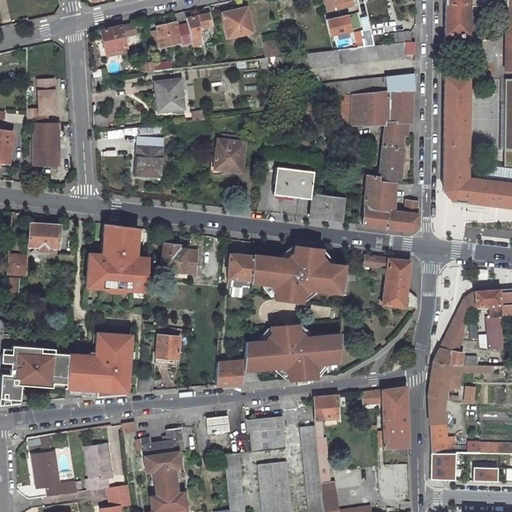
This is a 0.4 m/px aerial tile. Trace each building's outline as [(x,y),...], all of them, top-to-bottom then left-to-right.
[(333,0),(327,0),(329,9),(335,7),(334,2),(333,0)] [(351,0),(341,0),(334,2),(335,7),(336,9),(353,5),(351,0)] [(511,0),(443,0),(443,4),(445,4),(444,34),(475,34),(476,6),(505,6),(504,71),(511,70),(511,0)] [(222,14),(228,38),(252,32),(250,22),(246,23),(243,12),(243,9),(222,14)] [(326,19),(330,36),(357,29),(352,12),(326,19)] [(208,14),(186,19),(187,24),(192,44),(193,47),(203,45),(199,28),(211,26),(208,14)] [(192,44),(187,24),(176,27),(175,23),(156,27),(157,31),(152,32),(155,44),(160,43),(161,47),(180,43),(181,46),(192,44)] [(100,30),(105,51),(126,47),(121,26),(100,30)] [(409,33),(393,34),(394,44),(403,43),(411,43),(409,33)] [(263,44),(265,59),(274,58),(280,57),(278,42),(263,44)] [(394,44),(373,46),(333,51),(280,57),(274,58),(272,73),(337,66),(337,64),(405,56),(405,54),(410,54),(415,53),(415,43),(411,43),(403,43),(394,44)] [(235,59),(234,51),(224,52),(225,61),(235,59)] [(153,65),(152,61),(138,63),(139,72),(154,71),(153,65)] [(259,83),(259,73),(244,74),(245,84),(259,83)] [(388,91),(411,90),(411,92),(414,92),(414,74),(321,85),(323,98),(350,95),(388,91)] [(466,77),(443,76),(441,190),(450,200),(453,200),(453,203),(463,203),(463,202),(511,207),(511,182),(509,182),(466,177),(466,77)] [(503,166),(511,167),(511,78),(503,78),(503,104),(499,104),(499,149),(503,149),(503,150),(505,149),(503,166)] [(33,124),(47,124),(46,113),(55,113),(53,79),(37,80),(38,109),(27,109),(27,124),(33,124)] [(155,82),(155,93),(157,93),(158,112),(183,109),(180,79),(155,82)] [(410,123),(411,92),(411,90),(388,91),(387,123),(403,123),(410,123)] [(350,124),(383,123),(387,123),(388,91),(350,95),(350,111),(350,122),(350,124)] [(47,124),(33,124),(33,164),(57,164),(57,123),(47,124)] [(401,148),(403,123),(387,123),(383,123),(381,146),(401,148)] [(0,161),(9,162),(12,134),(0,132),(0,161)] [(161,140),(136,138),(135,176),(159,177),(161,140)] [(226,170),(240,172),(244,142),(216,140),(214,163),(227,164),(226,170)] [(395,163),(400,164),(401,148),(381,146),(379,177),(378,183),(393,184),(394,179),(395,163)] [(310,200),(313,173),(275,169),(272,196),(310,200)] [(416,224),(417,202),(404,202),(403,211),(393,211),(393,184),(378,183),(379,177),(366,176),(362,225),(409,231),(416,224)] [(314,196),(311,216),(339,219),(341,200),(314,196)] [(58,248),(59,225),(29,223),(28,246),(39,246),(39,251),(47,251),(46,250),(50,250),(50,247),(58,248)] [(136,243),(137,228),(104,224),(102,241),(102,249),(102,255),(87,254),(85,288),(92,288),(93,284),(100,285),(100,289),(107,289),(108,288),(115,288),(123,289),(123,290),(130,291),(130,287),(138,287),(138,291),(145,292),(147,257),(135,256),(135,251),(132,251),(133,243),(136,243)] [(163,261),(162,270),(195,274),(197,251),(178,249),(178,244),(162,242),(160,261),(163,261)] [(253,256),(250,256),(249,277),(254,278),(254,283),(262,284),(267,285),(273,292),(272,298),(300,301),(300,296),(308,290),(313,291),(328,292),(334,288),(343,289),(344,279),(344,272),(345,266),(329,264),(324,263),(319,255),(319,250),(292,247),(292,249),(287,248),(279,254),(278,257),(276,257),(253,254),(253,256)] [(322,250),(319,250),(319,255),(324,263),(329,264),(329,262),(322,250)] [(26,256),(8,254),(8,265),(26,266),(26,256)] [(241,295),(247,296),(248,282),(249,277),(250,256),(250,255),(227,254),(226,278),(227,278),(227,287),(241,288),(241,295)] [(409,261),(363,255),(362,266),(385,268),(384,277),(406,279),(409,261)] [(74,269),(75,261),(59,260),(59,268),(74,269)] [(344,272),(344,279),(353,280),(353,272),(344,272)] [(5,296),(20,296),(21,277),(6,276),(5,296)] [(384,277),(384,278),(382,301),(379,301),(378,304),(416,310),(416,298),(405,290),(406,279),(384,277)] [(262,286),(270,297),(272,298),(273,292),(267,285),(262,284),(262,286)] [(511,288),(497,289),(499,317),(511,315),(511,288)] [(451,343),(460,344),(463,321),(470,307),(487,305),(489,317),(499,315),(497,289),(489,290),(474,291),(462,299),(442,342),(451,343)] [(302,301),(312,293),(313,291),(308,290),(300,296),(300,301),(302,301)] [(338,363),(339,337),(336,337),(336,335),(310,337),(305,337),(298,331),(297,326),(270,328),(270,333),(264,341),(259,341),(244,342),(243,365),(261,364),(261,369),(277,368),(277,372),(285,380),(315,377),(315,372),(321,364),(325,364),(327,364),(327,358),(332,358),(332,363),(338,363)] [(310,337),(310,335),(299,326),(297,326),(298,331),(305,337),(310,337)] [(270,333),(270,328),(267,328),(259,339),(259,341),(264,341),(270,333)] [(94,357),(68,354),(66,383),(66,388),(95,390),(95,397),(125,394),(126,383),(127,366),(129,344),(129,336),(100,333),(99,345),(94,344),(94,357)] [(156,359),(176,360),(177,360),(178,337),(155,336),(154,359),(156,359)] [(449,351),(451,343),(442,342),(438,350),(449,351)] [(11,353),(2,353),(2,348),(1,348),(0,362),(13,363),(12,369),(0,367),(0,404),(19,403),(20,384),(51,387),(52,382),(66,383),(68,354),(54,353),(47,352),(47,348),(12,345),(11,348),(11,353)] [(490,348),(490,357),(504,357),(503,349),(490,348)] [(467,365),(485,365),(491,365),(505,365),(504,359),(487,359),(487,356),(462,356),(462,353),(449,351),(438,350),(432,364),(467,365)] [(167,367),(176,368),(176,360),(156,359),(156,364),(168,364),(167,367)] [(315,372),(315,377),(317,377),(326,366),(325,364),(321,364),(315,372)] [(460,368),(467,368),(467,365),(432,364),(427,397),(444,398),(446,386),(457,387),(458,376),(459,376),(460,368)] [(243,365),(216,367),(215,386),(241,384),(242,371),(243,365)] [(149,383),(148,378),(139,379),(138,393),(151,391),(151,383),(149,383)] [(405,386),(388,388),(361,392),(362,398),(381,396),(381,411),(397,410),(397,421),(382,422),(382,426),(380,427),(380,432),(383,432),(383,443),(378,443),(378,448),(408,446),(405,386)] [(338,418),(336,395),(314,397),(316,420),(314,420),(315,423),(318,423),(318,420),(338,418)] [(443,410),(444,398),(427,397),(428,409),(443,410)] [(428,409),(429,424),(445,423),(444,410),(443,410),(428,409)] [(381,411),(382,422),(397,421),(397,410),(381,411)] [(249,431),(251,452),(285,449),(281,416),(246,419),(247,431),(249,431)] [(121,423),(123,433),(136,431),(134,422),(121,423)] [(445,423),(429,424),(430,452),(446,453),(454,453),(453,439),(446,439),(445,423)] [(315,427),(315,426),(300,428),(308,511),(323,511),(321,492),(316,441),(315,427)] [(163,443),(152,445),(151,439),(135,441),(137,451),(142,450),(145,473),(152,472),(155,495),(148,496),(150,511),(147,511),(186,511),(184,491),(178,492),(174,469),(180,468),(176,442),(181,441),(180,431),(174,432),(166,433),(167,438),(162,438),(163,443)] [(466,442),(466,453),(479,453),(479,444),(479,442),(466,442)] [(108,444),(85,447),(90,480),(83,481),(84,490),(103,488),(102,478),(108,477),(106,461),(110,461),(108,444)] [(511,444),(479,444),(479,453),(511,453),(511,444)] [(55,451),(36,454),(39,471),(34,472),(37,488),(48,486),(49,496),(68,493),(67,483),(60,484),(55,451)] [(244,511),(239,454),(224,455),(229,511),(244,511)] [(457,459),(433,459),(434,484),(458,484),(457,459)] [(257,465),(261,511),(290,511),(286,462),(257,465)] [(502,470),(476,469),(476,485),(502,486),(502,470)] [(76,492),(75,482),(67,483),(68,493),(76,492)] [(107,487),(111,506),(124,504),(131,503),(127,484),(107,487)] [(37,495),(46,494),(46,487),(36,488),(37,495)] [(338,511),(335,490),(321,492),(323,511),(338,511)]
